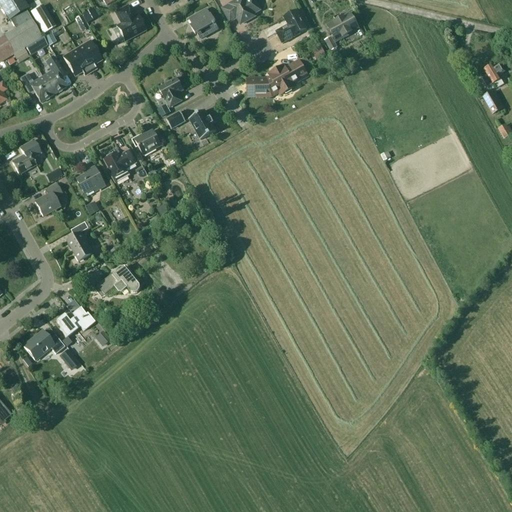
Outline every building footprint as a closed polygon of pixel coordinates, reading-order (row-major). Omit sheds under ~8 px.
[(0,63),(14,55),(42,38),(25,11),(28,9),(21,0),(0,0),(0,7),(9,21),(10,21),(15,30),(3,37),(0,39),(0,63)] [(237,0),(232,3),(232,4),(222,10),(229,24),(237,20),(236,18),(239,16),(243,24),(255,18),(254,15),(260,11),(253,0),(237,0)] [(115,14),(121,25),(116,27),(124,42),(145,31),(137,16),(133,18),(127,7),(115,14)] [(195,36),(197,35),(200,40),(218,30),(214,25),(215,24),(210,16),(209,16),(206,10),(189,20),(192,26),(190,27),(195,36)] [(92,11),(82,17),(87,25),(97,18),(92,11)] [(289,12),(288,14),(289,16),(284,19),(288,27),(276,34),(282,45),(295,38),(294,36),(306,29),(297,12),(295,13),(294,11),(291,11),(289,12)] [(33,19),(43,34),(54,27),(45,12),(33,19)] [(326,27),(336,44),(360,30),(350,13),(341,18),(340,16),(334,19),(335,22),(326,27)] [(75,21),(82,33),(89,29),(82,17),(75,21)] [(274,26),(264,32),(267,37),(277,31),(274,26)] [(44,40),(49,47),(56,43),(51,35),(44,40)] [(324,41),(330,52),(337,48),(331,38),(324,41)] [(90,74),(96,70),(94,66),(101,61),(90,42),(76,50),(90,74)] [(312,53),(317,62),(326,57),(321,48),(312,53)] [(82,73),(84,77),(90,74),(76,50),(63,58),(74,78),(82,73)] [(46,64),(51,72),(42,78),(53,96),(66,88),(58,75),(62,73),(54,59),(46,64)] [(284,71),(282,67),(276,71),(288,92),(294,88),(292,85),(307,77),(299,63),(284,71)] [(492,84),(499,80),(497,76),(503,73),(499,65),(493,69),(491,67),(483,71),(487,77),(482,80),(487,90),(493,87),(492,84)] [(276,71),(269,75),(271,78),(267,81),(247,81),(247,97),(271,97),(279,92),(281,96),(288,92),(276,71)] [(42,78),(33,84),(27,75),(20,80),(28,94),(32,91),(40,104),(53,96),(42,78)] [(159,90),(165,101),(166,101),(170,108),(181,102),(177,94),(183,91),(176,80),(159,90)] [(482,98),(492,116),(504,109),(494,91),(482,98)] [(158,112),(161,118),(168,114),(165,107),(158,112)] [(213,124),(210,119),(209,119),(204,111),(189,120),(200,141),(216,132),(212,125),(213,124)] [(166,121),(171,131),(185,123),(180,113),(166,121)] [(498,129),(504,139),(511,134),(511,131),(509,127),(507,128),(506,125),(498,129)] [(135,142),(143,157),(161,147),(152,132),(135,142)] [(41,154),(33,141),(19,149),(23,156),(11,163),(19,176),(36,166),(32,159),(41,154)] [(92,145),(84,146),(85,156),(93,156),(92,145)] [(122,156),(122,157),(119,159),(117,154),(104,162),(108,169),(107,170),(113,180),(127,172),(126,171),(136,165),(126,146),(126,147),(129,152),(122,156)] [(95,169),(85,174),(86,177),(77,182),(85,196),(97,188),(99,191),(105,187),(95,169)] [(143,170),(136,173),(141,182),(148,179),(143,170)] [(47,177),(49,182),(61,175),(58,171),(47,177)] [(59,208),(54,199),(61,195),(56,185),(45,191),(48,196),(34,204),(42,218),(59,208)] [(85,208),(90,216),(99,211),(95,202),(85,208)] [(101,216),(94,219),(98,226),(105,223),(101,216)] [(92,255),(80,234),(88,230),(85,224),(71,231),(74,237),(67,241),(79,262),(92,255)] [(126,253),(130,259),(136,254),(133,249),(126,253)] [(139,286),(124,268),(113,277),(112,276),(98,288),(105,296),(115,288),(119,294),(121,294),(127,289),(131,294),(133,294),(135,294),(137,294),(138,292),(139,291),(140,289),(139,286)] [(87,314),(86,315),(80,309),(67,320),(64,316),(56,322),(61,329),(59,330),(66,339),(80,328),(83,332),(95,323),(87,314)] [(95,327),(101,334),(105,331),(98,324),(95,327)] [(53,335),(55,337),(49,341),(42,332),(41,332),(42,333),(31,342),(30,341),(25,345),(26,346),(24,348),(24,349),(25,348),(34,358),(39,359),(50,349),(55,356),(65,348),(54,334),(53,335)] [(63,344),(69,352),(74,348),(68,340),(63,344)] [(58,356),(70,371),(79,364),(67,349),(58,356)] [(0,402),(0,422),(3,420),(4,422),(11,416),(11,415),(0,402)]
